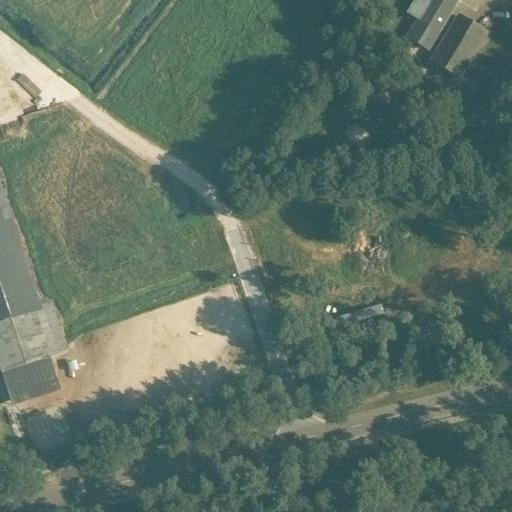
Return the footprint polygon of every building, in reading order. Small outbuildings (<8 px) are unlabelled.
[(429,0),(416,22),(405,39),(427,53),(438,36),(460,0),(429,0)] [(429,63),(460,81),(488,33),(458,15),(429,63)] [(0,210),(8,208),(7,205),(0,182),(0,210)] [(8,208),(0,210),(0,370),(1,374),(50,358),(67,353),(50,299),(39,302),(8,208)] [(1,374),(9,397),(57,381),(50,358),(1,374)] [(67,453),(51,458),(55,472),(72,467),(69,459),(67,453)]
